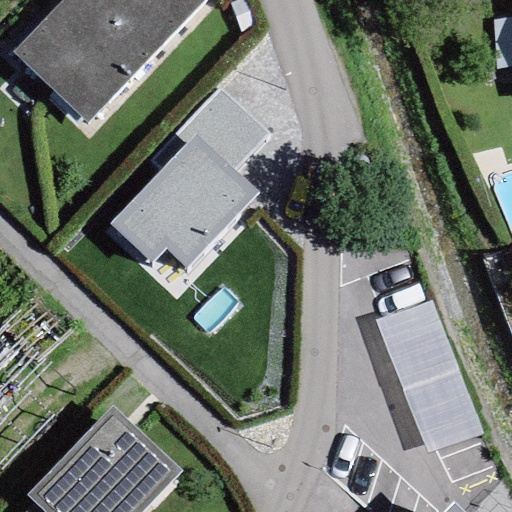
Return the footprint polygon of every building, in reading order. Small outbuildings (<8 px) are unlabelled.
[(87,122),(202,0),(61,0),(12,52),(87,122)] [(174,135),(186,146),(196,136),(231,171),(267,136),(220,89),(174,135)] [(186,146),(106,223),(147,266),(166,247),(186,267),(257,198),(231,171),(196,136),(186,146)] [(482,434),(429,303),(372,326),(424,457),(482,434)] [(140,511),(181,470),(114,405),(25,497),(33,504),(41,511),(140,511)] [(461,511),(452,503),(442,511),(461,511)]
